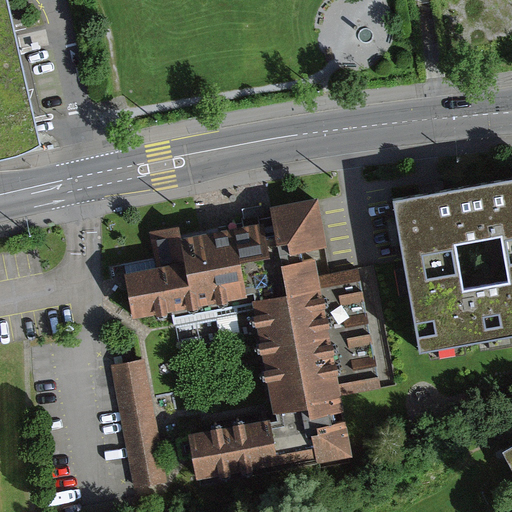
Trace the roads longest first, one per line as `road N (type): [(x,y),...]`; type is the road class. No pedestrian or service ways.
road 1 (tertiary): [(0,213),(235,160),(277,135)]
road 2 (tertiary): [(277,135),(243,133),(0,188)]
road 3 (tertiary): [(277,135),(511,113)]
